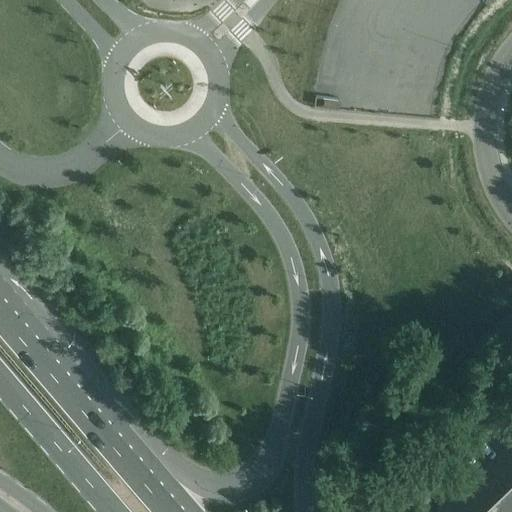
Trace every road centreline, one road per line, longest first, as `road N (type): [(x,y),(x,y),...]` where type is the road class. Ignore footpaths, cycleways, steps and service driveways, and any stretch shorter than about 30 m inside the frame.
road 1 (primary): [(193,136),(251,196),(292,266),(299,337),(271,455),(260,474),(223,489),(178,478),(99,431)]
road 2 (tertiary): [(304,511),(307,430),(330,305),(324,262),(287,192),(216,111)]
road 3 (primary): [(0,380),(111,511)]
road 4 (unclassified): [(511,204),(492,171),(482,130),(511,47)]
road 5 (primary): [(99,431),(0,315)]
road 6 (tertiary): [(119,60),(112,96),(129,127),(159,142),(193,136)]
road 7 (tertiary): [(216,111),(221,82),(205,49),(184,36),(145,38)]
